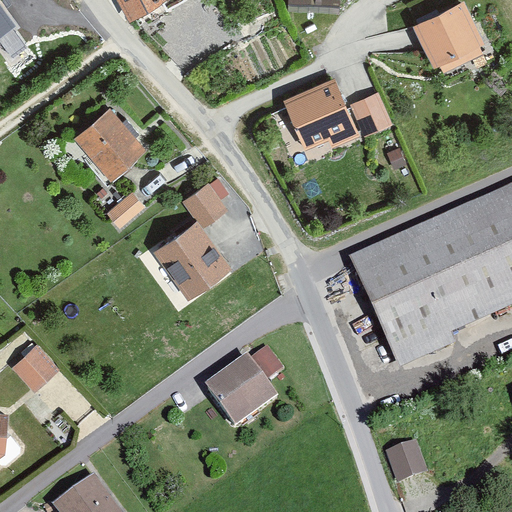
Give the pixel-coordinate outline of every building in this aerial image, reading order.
[(166,3),(164,0),(114,0),(127,24),(166,3)] [(457,0),(419,17),(438,59),(485,39),(467,0),(457,0)] [(0,41),(16,31),(0,6),(0,41)] [(336,82),(283,103),(303,153),(329,143),(332,150),(359,139),(336,82)] [(365,138),(391,127),(377,96),(351,107),(365,138)] [(151,147),(115,108),(83,138),(119,177),(151,147)] [(189,217),(196,212),(208,228),(227,214),(206,186),(180,206),(189,217)] [(511,191),(348,266),(398,378),(456,352),(450,340),(511,312),(511,191)] [(108,214),(120,229),(145,209),(133,194),(108,214)] [(198,223),(153,255),(188,304),(233,272),(198,223)] [(38,336),(13,359),(34,384),(60,362),(38,336)] [(254,349),(207,384),(238,422),(282,388),(254,349)] [(0,454),(7,448),(7,437),(8,408),(0,407),(0,454)] [(429,472),(417,442),(393,452),(405,482),(429,472)] [(126,511),(96,470),(55,500),(64,511),(126,511)]
